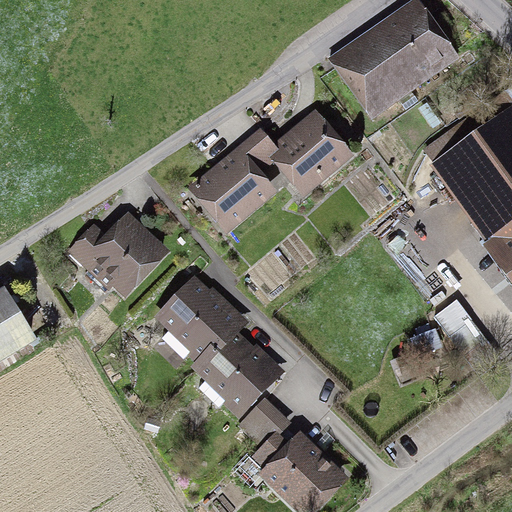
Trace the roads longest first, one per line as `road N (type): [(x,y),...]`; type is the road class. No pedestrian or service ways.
road 1 (unclassified): [(0,256),(392,0)]
road 2 (unclassified): [(370,511),(511,405)]
